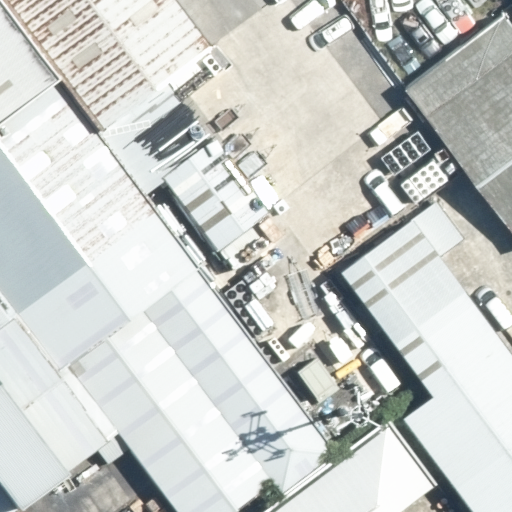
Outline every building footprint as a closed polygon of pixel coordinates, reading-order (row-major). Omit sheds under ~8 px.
[(151,0),(0,0),(0,43),(20,69),(107,184),(133,164),(181,128),(140,73),(182,41),(151,0)] [(0,84),(20,69),(0,43),(0,84)] [(157,511),(207,511),(213,507),(302,441),(107,184),(20,69),(0,84),(0,493),(91,425),(157,511)] [(249,217),(181,128),(133,164),(201,254),(249,217)] [(511,511),(511,372),(380,198),(303,255),(397,380),(362,406),(442,511),(511,511)] [(399,476),(346,407),(302,441),(213,507),(216,511),(352,511),(399,476)]
